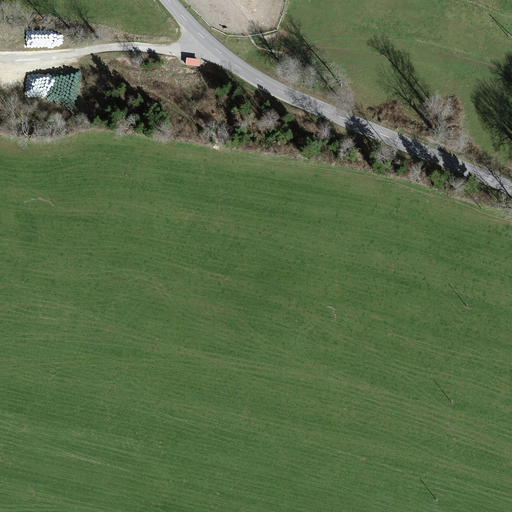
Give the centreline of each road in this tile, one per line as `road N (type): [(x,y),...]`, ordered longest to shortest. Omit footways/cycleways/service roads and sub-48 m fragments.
road 1 (secondary): [(207,41),(277,90),(511,188)]
road 2 (unclassified): [(0,56),(207,41)]
